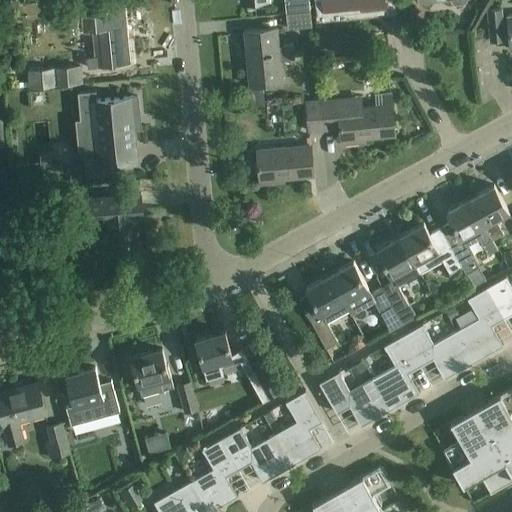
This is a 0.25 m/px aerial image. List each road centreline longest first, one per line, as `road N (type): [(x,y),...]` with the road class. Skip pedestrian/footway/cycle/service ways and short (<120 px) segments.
road 1 (residential): [(213,288),(511,127)]
road 2 (residential): [(213,288),(181,0)]
road 3 (residential): [(511,369),(351,456),(272,511)]
road 4 (residential): [(0,349),(213,288)]
